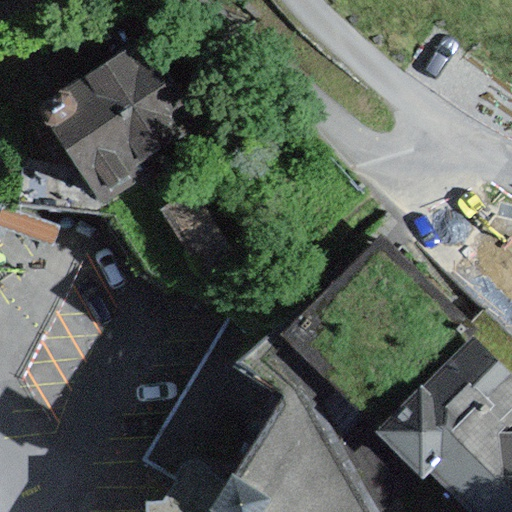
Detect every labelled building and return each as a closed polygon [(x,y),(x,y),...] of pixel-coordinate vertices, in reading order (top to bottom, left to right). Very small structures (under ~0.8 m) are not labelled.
[(137,49),(33,113),(107,226),(154,192),(141,174),(201,137),(137,49)] [(194,192),(162,214),(205,284),(238,265),(194,192)] [(401,511),(423,492),(376,444),(496,320),(392,219),(268,340),(227,322),(147,473),(173,489),(160,511),(401,511)] [(511,238),(488,263),(511,286),(511,238)] [(511,511),(511,336),(496,320),(376,444),(423,492),(433,486),(458,511),(511,511)]
